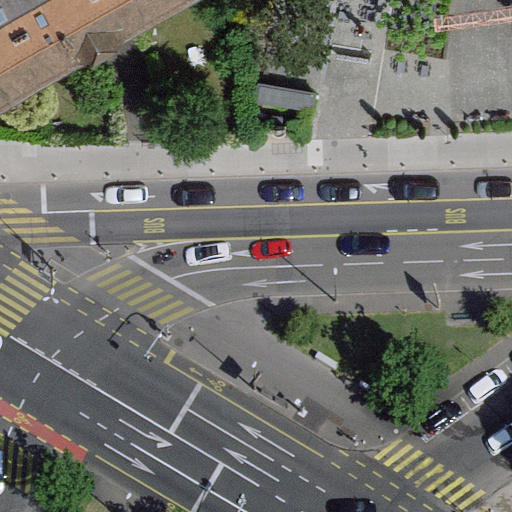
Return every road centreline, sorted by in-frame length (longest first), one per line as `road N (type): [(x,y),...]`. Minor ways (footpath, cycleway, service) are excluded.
road 1 (secondary): [(366,239),(149,214),(0,214)]
road 2 (secondary): [(366,239),(192,269),(97,320),(55,361)]
road 3 (secondary): [(55,361),(305,511)]
road 4 (secondary): [(388,511),(511,425)]
road 5 (secondary): [(511,241),(366,239)]
